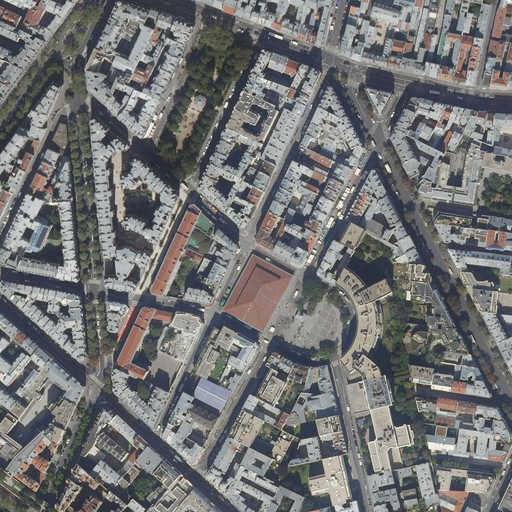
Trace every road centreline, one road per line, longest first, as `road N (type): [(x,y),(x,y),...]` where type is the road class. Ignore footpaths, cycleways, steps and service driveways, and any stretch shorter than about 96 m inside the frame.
road 1 (residential): [(379,143),(511,402)]
road 2 (residential): [(329,60),(246,243)]
road 3 (residential): [(93,290),(78,106)]
road 4 (residential): [(246,243),(344,299),(351,330),(334,357)]
road 5 (residential): [(190,191),(263,34)]
road 6 (residential): [(78,106),(58,115),(0,240)]
road 7 (residential): [(368,511),(334,357)]
road 8 (residential): [(194,477),(269,342)]
road 9 (residential): [(210,14),(146,150)]
road 10 (residential): [(213,314),(152,439)]
road 11 (residential): [(96,388),(40,511)]
road 12 (residential): [(96,388),(0,299)]
